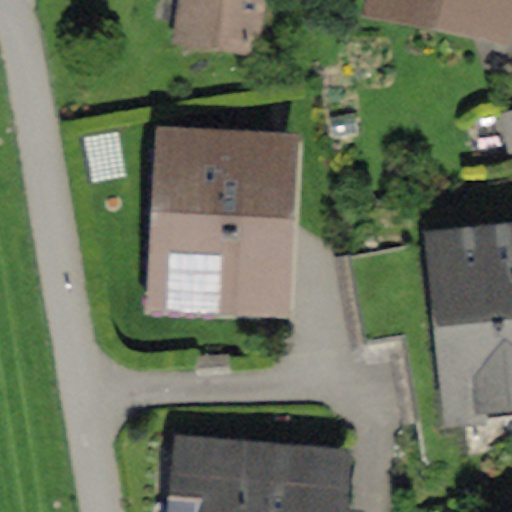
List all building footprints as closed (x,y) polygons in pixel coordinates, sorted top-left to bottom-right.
[(187,0),(182,35),(250,45),(256,0),(187,0)] [(501,0),(380,0),(380,1),(497,23),(501,0)] [(178,152),(171,291),(271,296),(278,157),(178,152)] [(511,244),(449,251),(466,406),(511,400),(511,244)] [(328,511),(333,467),(193,455),(188,511),(328,511)]
